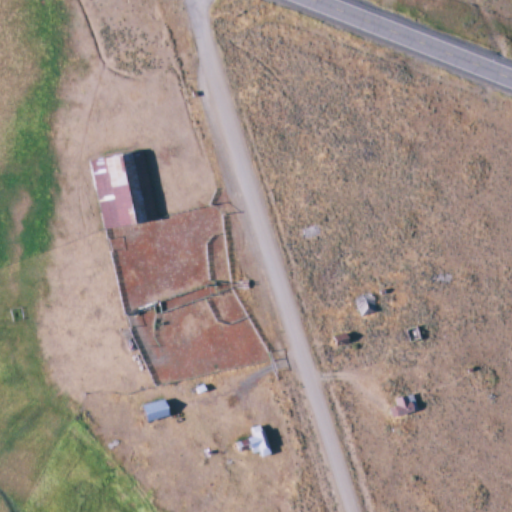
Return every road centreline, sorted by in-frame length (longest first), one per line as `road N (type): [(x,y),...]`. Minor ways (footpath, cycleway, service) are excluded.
road 1 (tertiary): [(196,0),(353,511)]
road 2 (primary): [(511,77),(318,0)]
